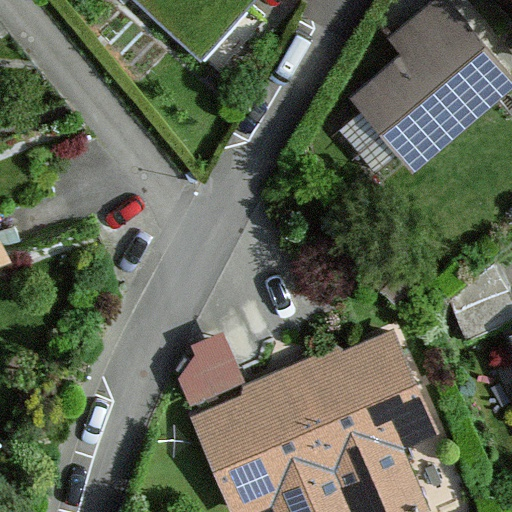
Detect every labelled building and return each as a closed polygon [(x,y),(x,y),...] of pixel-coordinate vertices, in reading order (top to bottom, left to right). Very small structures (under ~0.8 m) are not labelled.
[(154,0),(210,48),(251,0),(154,0)] [(403,47),(348,93),(413,169),(511,85),(511,66),(455,0),(421,0),(387,29),(403,47)] [(0,232),(0,259),(8,257),(0,232)] [(176,371),(195,416),(230,511),(251,511),(275,502),(279,511),(355,511),(298,365),(242,385),(223,319),(194,333),(176,371)] [(373,336),(298,365),(355,511),(409,511),(388,457),(417,446),(373,336)]
